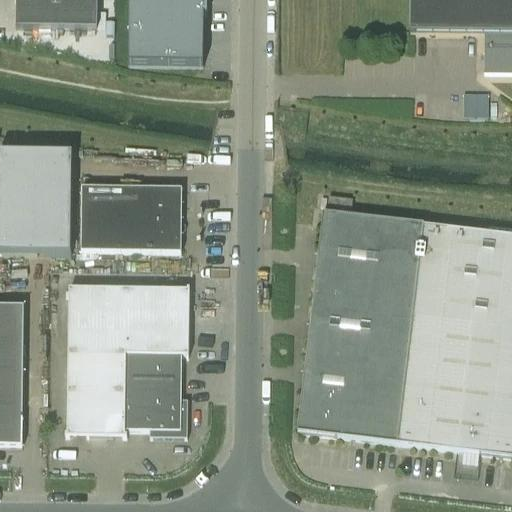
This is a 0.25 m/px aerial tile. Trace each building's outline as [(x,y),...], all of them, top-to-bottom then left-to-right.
[(15,0),(15,33),(96,34),(96,0),(15,0)] [(128,0),(129,7),(129,9),(128,9),(128,70),(202,71),(203,19),(206,19),(206,0),(128,0)] [(511,0),(409,0),(409,37),(484,38),(483,78),(511,78),(511,0)] [(463,98),(463,122),(487,123),(488,99),(463,98)] [(71,160),(0,159),(0,259),(70,260),(71,160)] [(81,193),(81,257),(181,258),(182,194),(81,193)] [(351,217),(352,209),(353,204),(329,201),(327,214),(351,217)] [(511,239),(323,217),(297,436),(511,461),(511,239)] [(125,442),(125,436),(124,436),(125,359),(182,360),(189,360),(190,296),(69,294),(67,441),(125,442)] [(23,312),(0,311),(0,451),(22,452),(22,424),(23,312)] [(181,405),(182,360),(125,359),(124,436),(125,436),(150,436),(149,443),(187,443),(188,406),(181,405)]
